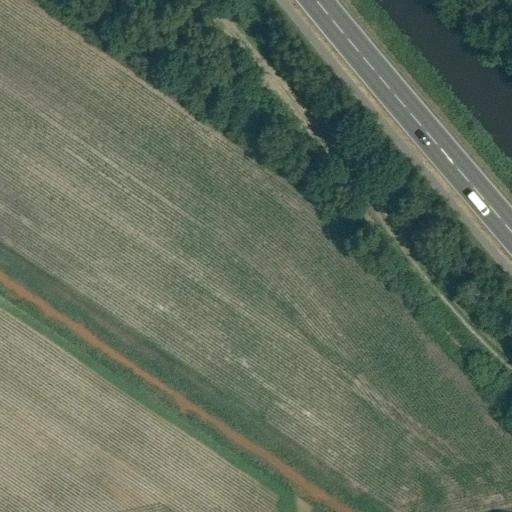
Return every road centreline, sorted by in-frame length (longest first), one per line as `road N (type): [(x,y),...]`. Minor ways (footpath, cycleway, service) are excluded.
road 1 (track): [(511,369),(200,0)]
road 2 (primary): [(314,0),(511,237)]
